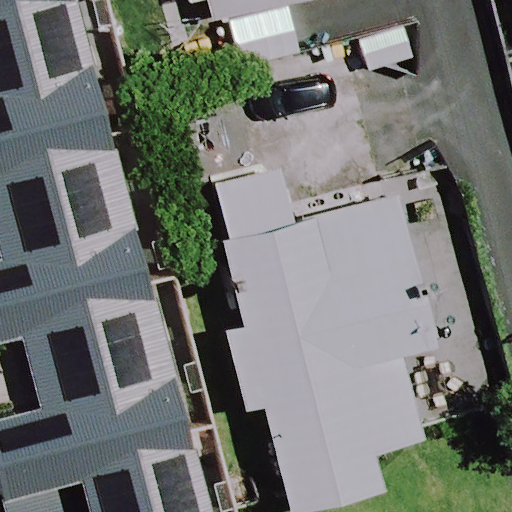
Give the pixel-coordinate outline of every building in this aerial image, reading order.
[(0,0),(0,328),(110,302),(35,0),(0,0)] [(194,0),(200,21),(280,0),(194,0)] [(511,14),(511,0),(487,0),(493,19),(511,14)] [(280,228),(263,171),(195,192),(237,334),(222,339),(274,511),(291,511),(369,489),(359,454),(410,439),(382,348),(419,337),(377,199),(280,228)] [(178,511),(135,339),(0,372),(0,511),(178,511)]
